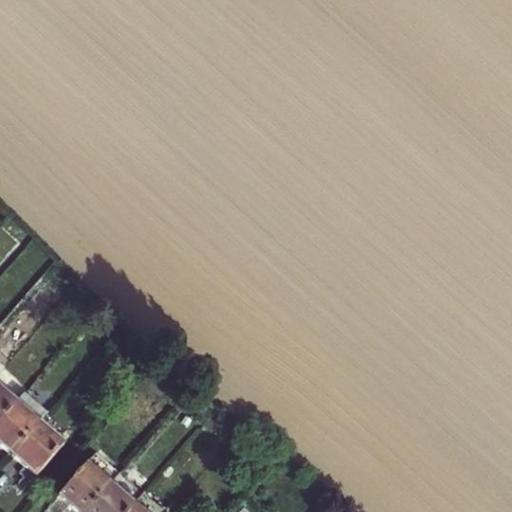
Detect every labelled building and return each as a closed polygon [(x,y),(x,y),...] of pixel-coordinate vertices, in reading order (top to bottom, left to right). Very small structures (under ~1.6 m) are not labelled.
[(0,430),(22,405),(1,386),(0,387),(0,430)] [(0,442),(17,457),(44,426),(22,405),(0,430),(0,442)] [(64,444),(44,426),(17,457),(36,475),(64,444)] [(66,501),(77,511),(87,511),(111,485),(94,469),(66,501)] [(133,511),(137,508),(111,485),(87,511),(133,511)]
